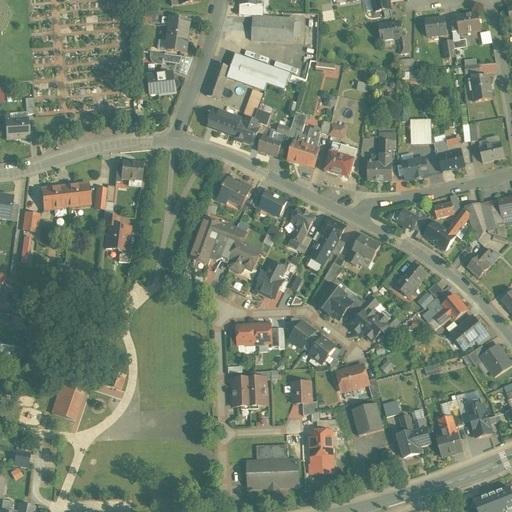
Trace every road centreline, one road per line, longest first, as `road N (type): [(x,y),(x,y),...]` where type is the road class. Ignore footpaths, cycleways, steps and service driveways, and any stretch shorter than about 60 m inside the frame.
road 1 (residential): [(343,211),(459,282),(511,343)]
road 2 (residential): [(173,140),(343,211)]
road 3 (residential): [(0,174),(109,141),(173,140)]
road 4 (residential): [(343,211),(511,173)]
road 5 (residential): [(359,354),(305,312),(217,314)]
road 6 (residential): [(173,140),(214,0)]
road 7 (residential): [(491,0),(511,121)]
road 8 (residential): [(217,314),(221,434)]
